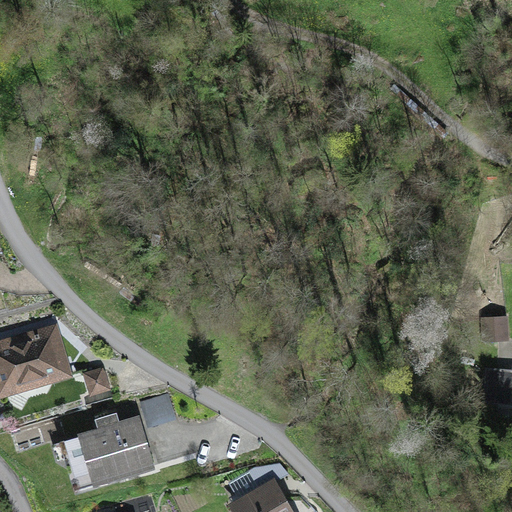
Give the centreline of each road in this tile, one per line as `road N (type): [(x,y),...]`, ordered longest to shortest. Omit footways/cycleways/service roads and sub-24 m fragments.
road 1 (residential): [(3,198),(40,271),(109,342),(258,424),(344,511)]
road 2 (track): [(220,0),(249,19),(369,58),(465,153),(511,171)]
